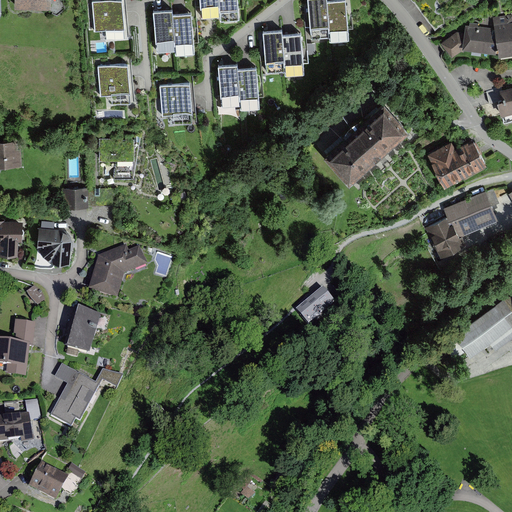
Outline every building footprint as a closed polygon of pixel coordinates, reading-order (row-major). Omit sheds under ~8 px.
[(14,0),(14,8),(51,7),(50,0),(14,0)] [(122,0),(97,0),(92,1),(95,32),(125,29),(122,0)] [(200,0),(202,16),(221,15),(219,0),(200,0)] [(219,0),(221,15),(221,19),(240,17),(238,0),(219,0)] [(327,0),(308,0),(312,37),(329,36),(330,41),(350,40),(345,0),(344,0),(327,2),(327,0)] [(154,10),(157,50),(176,48),(173,14),(172,8),(154,10)] [(191,12),(173,14),(176,48),(176,53),(195,52),(191,12)] [(458,31),(442,44),(452,57),(464,49),(499,53),(500,56),(511,53),(511,13),(494,17),(496,28),(467,23),(465,33),(458,31)] [(281,29),(263,31),(267,70),(284,69),(284,75),(304,73),(300,33),(282,35),(281,29)] [(129,62),(99,65),(102,96),(132,93),(129,62)] [(222,105),(241,103),(238,68),(237,63),(219,65),(222,105)] [(241,108),(260,107),(257,66),(238,68),(241,103),(241,108)] [(160,85),(163,115),(193,112),(190,82),(160,85)] [(502,100),(498,101),(506,127),(511,125),(511,88),(500,92),(502,100)] [(406,134),(382,108),(325,159),(349,185),(406,134)] [(135,137),(99,138),(100,159),(135,159),(135,137)] [(22,140),(0,140),(0,167),(23,167),(22,140)] [(452,141),(427,155),(444,188),(487,165),(473,140),(456,149),(452,141)] [(116,179),(136,178),(136,159),(116,160),(116,179)] [(87,189),(67,189),(67,206),(87,206),(87,189)] [(499,219),(486,190),(444,208),(447,215),(451,213),(462,235),(499,219)] [(426,227),(441,256),(466,242),(462,235),(451,213),(447,215),(426,227)] [(0,220),(0,253),(19,255),(20,243),(23,243),(25,222),(4,221),(0,220)] [(66,230),(62,229),(39,227),(38,248),(50,262),(70,264),(71,250),(72,241),(72,236),(70,233),(66,230)] [(140,247),(129,251),(127,246),(99,257),(89,291),(118,299),(125,274),(148,265),(140,247)] [(38,289),(34,287),(27,293),(29,297),(32,300),(35,303),(39,306),(46,300),(44,296),(42,292),(38,289)] [(336,305),(324,290),(304,308),(316,322),(336,305)] [(511,326),(511,310),(504,300),(452,338),(461,351),(482,336),(488,344),(511,326)] [(100,316),(76,310),(66,348),(89,355),(100,316)] [(13,344),(0,341),(0,365),(8,366),(6,377),(26,380),(32,346),(34,346),(37,325),(16,322),(13,344)] [(96,384),(63,366),(58,378),(70,385),(52,416),(72,429),(78,418),(83,421),(103,383),(118,390),(124,377),(103,370),(96,384)] [(29,415),(0,419),(0,444),(33,441),(29,415)] [(68,478),(42,464),(29,488),(56,502),(68,478)]
